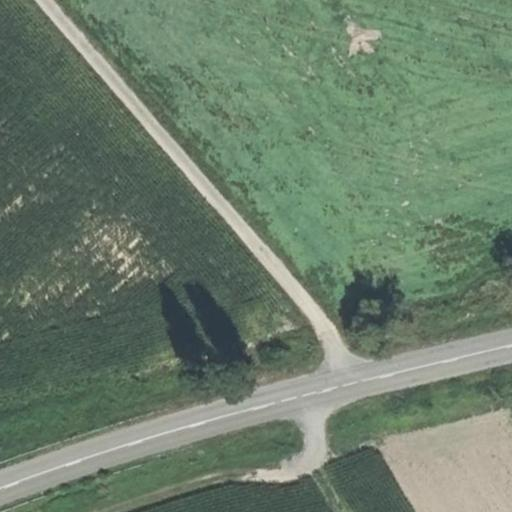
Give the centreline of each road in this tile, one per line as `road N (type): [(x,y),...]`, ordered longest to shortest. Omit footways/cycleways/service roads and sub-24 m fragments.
road 1 (secondary): [(0,498),(172,433),(511,345)]
road 2 (track): [(372,383),(52,0)]
road 3 (track): [(306,400),(316,451),(310,462),(281,474),(211,479),(111,511)]
